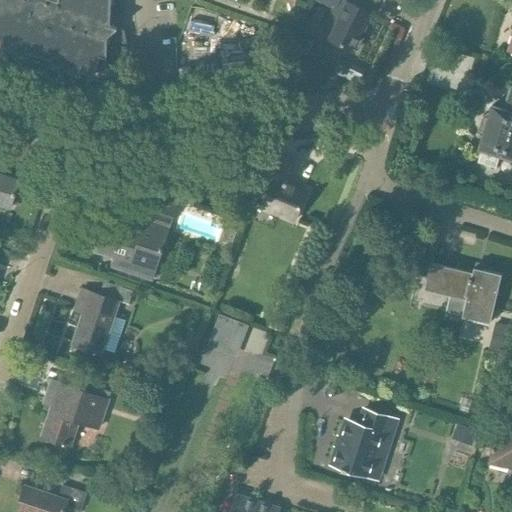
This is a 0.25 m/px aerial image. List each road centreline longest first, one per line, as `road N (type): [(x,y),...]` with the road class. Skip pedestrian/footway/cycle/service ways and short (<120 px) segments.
road 1 (residential): [(0,373),(79,136)]
road 2 (residential): [(385,115),(331,111),(154,133)]
road 3 (residential): [(284,389),(365,182)]
road 4 (residential): [(365,182),(511,230)]
road 5 (residential): [(154,133),(137,0)]
road 6 (residential): [(385,115),(429,0)]
road 7 (residential): [(284,389),(273,469),(300,495)]
